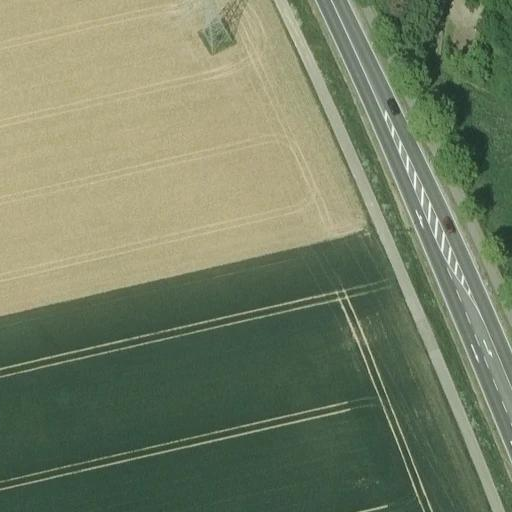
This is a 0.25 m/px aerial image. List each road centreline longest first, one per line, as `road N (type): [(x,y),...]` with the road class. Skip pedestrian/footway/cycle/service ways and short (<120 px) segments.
road 1 (track): [(495,511),(279,0)]
road 2 (secondary): [(511,420),(328,0)]
